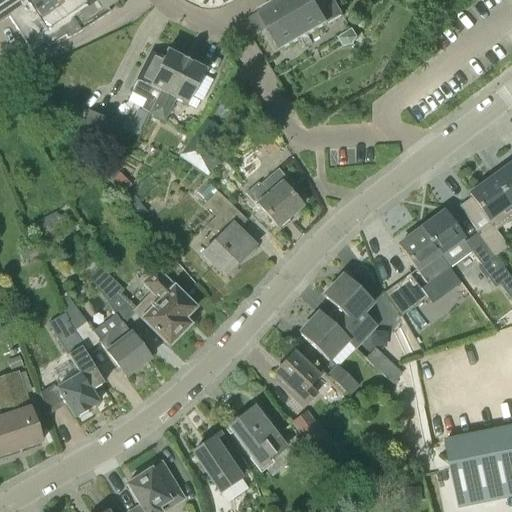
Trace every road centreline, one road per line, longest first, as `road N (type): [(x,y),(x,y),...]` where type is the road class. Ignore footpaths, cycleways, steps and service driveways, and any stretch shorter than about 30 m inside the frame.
road 1 (residential): [(0,506),(171,403),(336,228),(428,158)]
road 2 (residential): [(223,21),(295,135),(402,135),(428,158)]
